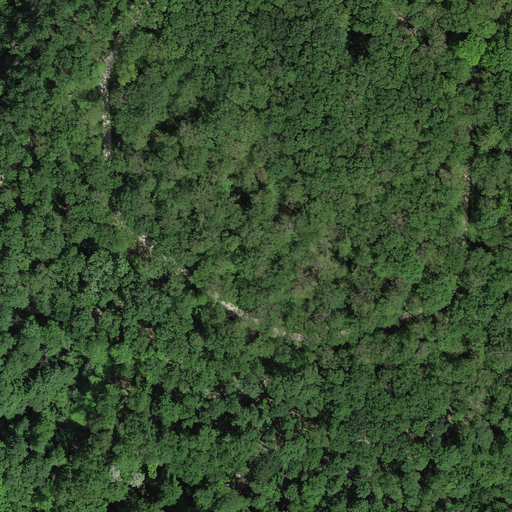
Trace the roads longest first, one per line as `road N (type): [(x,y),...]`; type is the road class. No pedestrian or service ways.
road 1 (track): [(151,0),(104,67),(122,211),(247,318),(308,338),(428,308),(456,286),(477,78),(511,5)]
road 2 (track): [(104,67),(0,174)]
